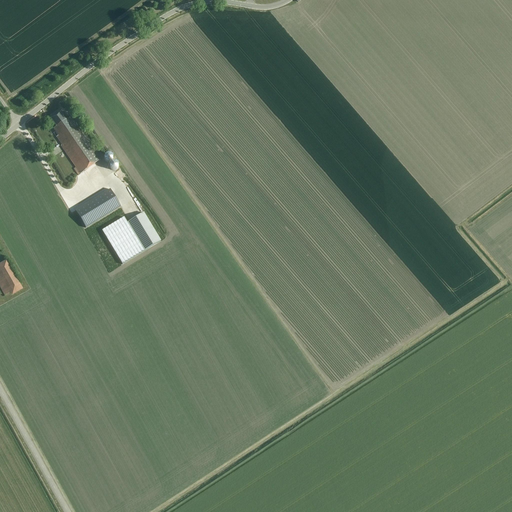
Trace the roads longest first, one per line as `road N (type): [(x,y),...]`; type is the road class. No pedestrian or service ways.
road 1 (tertiary): [(19,124),(181,9),(290,0)]
road 2 (tertiary): [(68,511),(0,388)]
